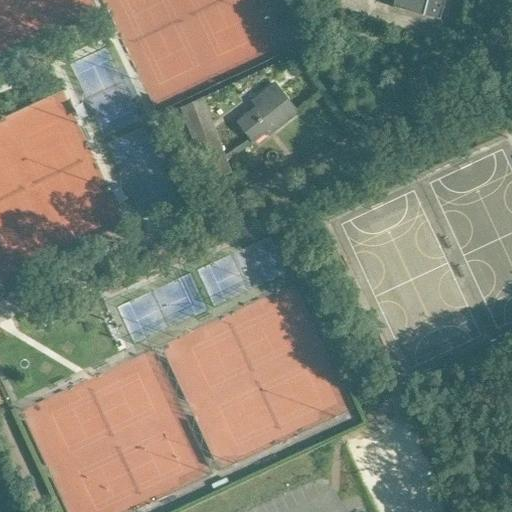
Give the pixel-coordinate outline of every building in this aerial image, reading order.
[(425,16),(440,20),(445,0),(394,0),(393,8),(423,15),(422,16),(425,16)] [(242,126),(254,142),(271,129),(273,133),(297,114),(285,98),(279,91),(274,85),(253,101),(258,107),(239,122),(242,126)] [(182,108),(200,156),(214,151),(206,129),(213,126),(203,98),(182,108)] [(184,142),(187,151),(194,148),(191,139),(184,142)] [(208,222),(194,228),(196,234),(211,227),(208,222)]
